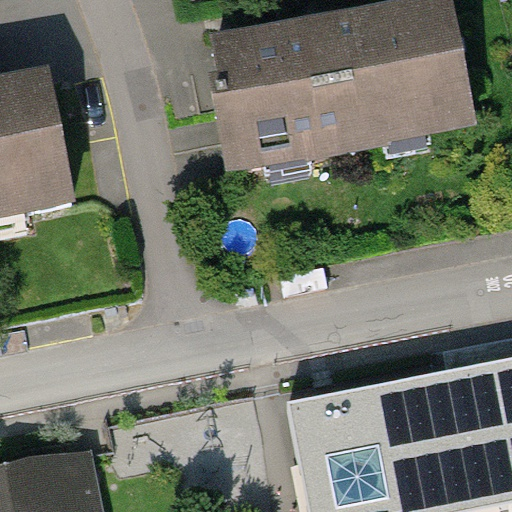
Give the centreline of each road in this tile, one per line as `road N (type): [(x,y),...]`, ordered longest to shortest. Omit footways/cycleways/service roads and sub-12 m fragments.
road 1 (residential): [(190,357),(132,85),(102,0)]
road 2 (residential): [(190,357),(511,296)]
road 3 (residential): [(0,394),(190,357)]
